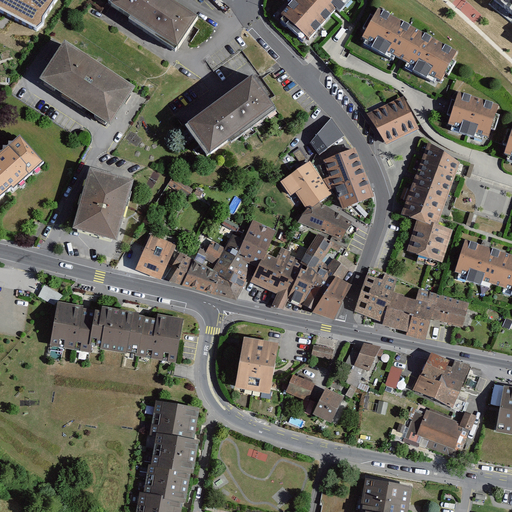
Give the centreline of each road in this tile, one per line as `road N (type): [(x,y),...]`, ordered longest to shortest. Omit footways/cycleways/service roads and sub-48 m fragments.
road 1 (residential): [(234,1),(363,148),(382,196),(341,330)]
road 2 (residential): [(217,398),(251,426),(467,477)]
road 3 (residential): [(40,262),(102,138),(26,83),(43,56)]
road 4 (tertiary): [(217,305),(40,262)]
road 5 (tertiary): [(511,365),(341,330)]
road 6 (tertiary): [(341,330),(217,305)]
